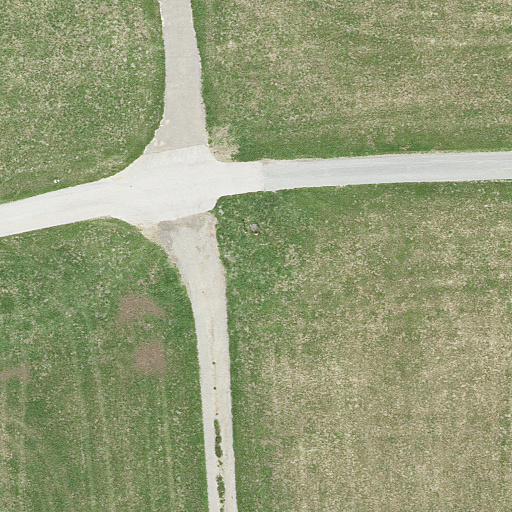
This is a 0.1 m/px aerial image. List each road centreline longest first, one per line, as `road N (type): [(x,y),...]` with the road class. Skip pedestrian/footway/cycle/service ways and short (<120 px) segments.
road 1 (track): [(157,0),(187,185),(219,511)]
road 2 (unclassified): [(511,184),(187,185),(0,214)]
